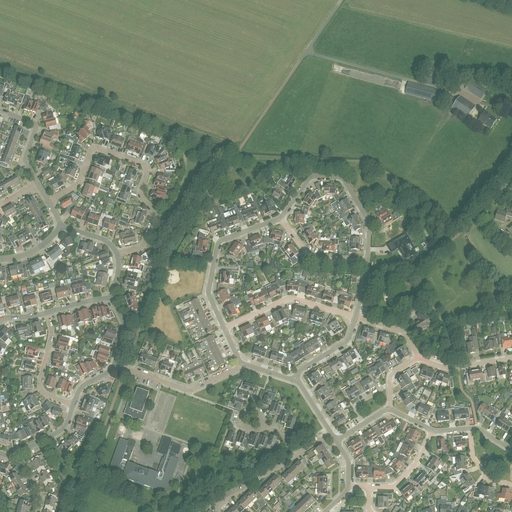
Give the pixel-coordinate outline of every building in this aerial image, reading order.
[(459,84),(463,78),(454,72),(450,79),(459,84)] [(471,80),(465,89),(481,99),(487,90),(471,80)] [(445,92),(408,82),(405,94),(442,103),(445,92)] [(10,104),(14,95),(10,93),(11,90),(5,88),(3,94),(6,96),(4,102),(10,104)] [(21,104),(22,101),(25,95),(18,93),(17,96),(14,95),(10,104),(16,107),(19,100),(20,100),(19,102),(20,104),(21,104)] [(30,111),(33,102),(29,101),(30,98),(25,96),(23,102),(26,103),(24,109),(30,111)] [(460,96),(452,109),(467,119),(476,106),(460,96)] [(44,101),(43,102),(38,100),(37,103),(33,102),(30,111),(30,112),(30,111),(36,113),(38,107),(43,108),(46,104),(47,102),(44,101)] [(44,122),(55,119),(54,119),(51,110),(49,111),(49,114),(43,116),(44,122)] [(491,128),(496,120),(488,114),(489,113),(485,111),(479,120),(491,128)] [(47,128),(48,128),(53,126),(54,129),(57,128),(57,130),(61,129),(60,124),(56,125),(55,119),(44,122),(45,122),(47,128)] [(80,131),(86,139),(86,138),(91,135),(88,131),(90,129),(93,129),(92,123),(89,123),(89,124),(80,131)] [(10,131),(22,136),(24,130),(15,127),(14,130),(11,129),(10,131)] [(99,127),(96,137),(103,140),(104,137),(106,137),(105,138),(109,139),(111,133),(106,131),(107,130),(99,127)] [(20,141),(22,136),(10,131),(9,134),(12,135),(11,138),(20,141)] [(81,143),(86,139),(80,131),(80,132),(72,138),(71,137),(69,140),(73,142),(76,143),(77,141),(79,141),(81,143)] [(43,138),(52,141),(53,138),(56,139),(58,134),(52,132),(51,135),(45,132),(43,138)] [(111,142),(110,145),(121,149),(125,140),(119,137),(119,138),(114,136),(111,142)] [(133,153),(137,141),(134,140),(134,139),(132,138),(132,137),(129,136),(126,143),(129,144),(127,151),(133,153)] [(18,146),(20,141),(11,138),(11,140),(7,139),(6,141),(18,146)] [(52,141),(43,138),(42,138),(40,143),(46,146),(45,148),(51,151),(53,145),(50,144),(51,141),(52,141)] [(143,143),(143,142),(143,141),(142,141),(141,140),(140,140),(139,140),(138,140),(137,141),(133,153),(139,155),(141,149),(144,150),(146,144),(143,143)] [(157,153),(158,153),(162,149),(164,147),(160,145),(160,146),(158,145),(158,144),(154,143),(154,142),(151,140),(146,154),(148,155),(148,156),(151,157),(151,156),(152,156),(154,152),(157,153)] [(16,151),(18,146),(6,141),(5,144),(9,145),(8,148),(16,151)] [(77,144),(76,143),(73,142),(71,149),(70,149),(69,151),(72,152),(80,155),(82,150),(76,148),(77,144)] [(14,156),(16,151),(8,148),(7,150),(3,149),(3,152),(14,156)] [(158,164),(167,160),(166,158),(166,157),(168,155),(165,149),(164,149),(163,150),(162,149),(158,153),(160,155),(160,154),(162,156),(155,159),(158,164)] [(47,157),(48,157),(50,158),(52,152),(49,151),(48,154),(40,151),(38,157),(47,160),(47,157)] [(12,161),(14,156),(3,152),(2,154),(5,155),(4,158),(12,161)] [(78,161),(80,155),(72,152),(71,155),(69,154),(68,157),(64,155),(63,159),(67,160),(70,161),(71,158),(78,161)] [(45,165),(47,160),(38,157),(37,162),(42,164),(42,166),(45,167),(45,169),(42,171),(43,173),(44,173),(49,170),(46,165),(45,165)] [(106,165),(106,164),(108,165),(111,159),(104,157),(103,160),(96,158),(94,164),(102,167),(102,166),(103,167),(106,165)] [(10,166),(12,161),(4,158),(3,161),(0,159),(0,165),(3,167),(4,164),(10,166)] [(73,162),(70,161),(67,160),(65,166),(69,168),(68,170),(76,173),(78,168),(71,166),(73,162)] [(173,161),(170,163),(169,163),(167,160),(158,164),(159,164),(161,170),(165,168),(166,169),(166,172),(172,172),(176,172),(176,169),(173,161)] [(128,176),(137,179),(138,177),(136,176),(137,172),(130,170),(131,168),(127,167),(126,171),(129,173),(128,176)] [(92,168),(90,174),(99,177),(102,178),(104,173),(105,173),(106,170),(100,168),(99,171),(92,168)] [(74,178),(76,173),(68,170),(67,173),(65,172),(64,174),(62,173),(60,175),(63,178),(66,181),(68,178),(68,176),(74,178)] [(172,172),(166,172),(165,172),(165,175),(166,175),(165,176),(159,174),(157,180),(156,179),(156,180),(166,183),(167,180),(168,181),(170,175),(172,175),(172,172)] [(97,182),(99,177),(90,174),(88,179),(95,182),(94,185),(100,187),(101,184),(97,182)] [(137,179),(128,176),(125,174),(123,178),(124,178),(122,183),(128,186),(129,183),(133,184),(134,180),(136,181),(137,179)] [(10,176),(16,187),(21,184),(16,177),(14,178),(12,175),(10,176)] [(61,180),(63,178),(60,175),(56,177),(55,176),(53,178),(55,181),(59,188),(64,186),(61,180)] [(11,190),(16,187),(10,176),(7,178),(9,181),(7,182),(11,190)] [(285,185),(290,189),(296,181),(290,177),(286,183),(281,179),(277,184),(283,188),(285,185)] [(11,190),(7,182),(4,184),(3,180),(0,182),(6,193),(11,190)] [(166,183),(156,180),(155,182),(154,182),(153,184),(154,185),(160,188),(159,191),(160,191),(165,193),(167,188),(164,187),(165,183),(166,183)] [(58,189),(59,188),(55,181),(50,183),(50,182),(47,184),(49,186),(51,185),(54,191),(55,191),(55,192),(56,192),(58,191),(58,190),(58,189)] [(122,183),(120,183),(118,189),(120,190),(119,193),(122,193),(130,197),(131,195),(129,194),(131,190),(127,189),(128,186),(122,183)] [(99,189),(100,187),(94,185),(93,187),(86,185),(84,190),(93,193),(95,188),(99,189)] [(329,195),(329,185),(324,185),(324,190),(322,190),(321,191),(320,189),(317,190),(321,199),(324,197),(329,197),(329,195)] [(336,202),(337,201),(338,200),(343,198),(341,195),(339,196),(338,195),(335,195),(335,186),(329,185),(329,195),(332,195),(332,196),(336,202)] [(281,202),(282,200),(285,196),(280,192),(282,190),(276,186),(274,188),(276,190),(272,196),(281,202)] [(92,196),(93,193),(84,190),(82,196),(89,198),(88,202),(94,204),(96,198),(92,196)] [(316,201),(321,199),(317,190),(314,191),(317,197),(316,198),(309,193),(306,197),(310,200),(314,203),(315,200),(316,201)] [(166,193),(165,193),(160,191),(159,194),(152,191),(152,192),(151,192),(151,194),(151,195),(150,198),(159,201),(161,197),(164,198),(166,193)] [(130,199),(130,197),(122,193),(120,197),(117,196),(116,201),(121,203),(122,200),(127,202),(128,198),(130,199)] [(256,210),(259,209),(254,196),(252,197),(254,203),(250,204),(252,208),(248,210),(252,219),(258,217),(256,210)] [(36,202),(35,200),(33,197),(25,201),(27,204),(24,206),(25,208),(36,202)] [(314,203),(310,200),(306,197),(303,202),(311,207),(314,203)] [(272,201),(272,200),(270,198),(266,199),(267,203),(262,205),(264,210),(265,211),(266,214),(268,213),(268,215),(272,213),(271,212),(273,211),(269,202),(272,201)] [(70,201),(69,200),(69,199),(61,204),(61,205),(61,206),(62,208),(63,208),(63,209),(70,205),(70,206),(69,207),(72,209),(76,203),(74,202),(73,200),(70,201)] [(347,200),(346,200),(339,204),(337,201),(336,202),(331,205),(333,208),(336,206),(339,210),(349,205),(348,203),(349,203),(349,202),(348,200),(347,200)] [(31,211),(38,207),(36,202),(25,208),(26,210),(29,209),(31,211)] [(76,219),(80,211),(76,208),(78,205),(76,203),(72,209),(74,210),(71,216),(76,219)] [(248,210),(247,206),(241,208),(240,204),(236,206),(237,209),(240,216),(243,215),(245,221),(252,219),(248,210)] [(7,208),(12,215),(15,214),(16,216),(21,214),(18,209),(15,210),(12,205),(7,208)] [(350,206),(349,205),(339,210),(342,215),(340,216),(342,219),(347,216),(348,216),(346,213),(352,209),(351,209),(352,208),(351,206),(350,206)] [(30,217),(41,211),(38,207),(31,211),(32,213),(29,215),(30,217)] [(9,217),(12,215),(7,208),(3,211),(5,216),(3,219),(7,223),(10,220),(9,217)] [(87,216),(89,209),(86,209),(85,210),(81,208),(80,211),(76,219),(81,221),(84,215),(87,216)] [(92,225),(95,216),(96,213),(91,212),(91,210),(89,209),(87,216),(89,217),(87,223),(92,225)] [(136,218),(144,221),(146,215),(141,213),(142,211),(135,209),(134,213),(137,214),(136,218)] [(230,217),(234,226),(240,224),(237,218),(240,216),(237,209),(229,212),(230,217)] [(307,216),(308,211),(302,209),(302,212),(304,212),(304,214),(295,214),(295,219),(304,219),(308,219),(308,216),(307,216)] [(383,209),(375,214),(381,223),(382,222),(384,225),(393,220),(387,211),(385,212),(383,209)] [(498,210),(495,220),(503,223),(506,215),(507,216),(511,217),(511,212),(508,211),(507,213),(498,210)] [(36,220),(44,216),(41,211),(30,217),(32,220),(35,218),(36,220)] [(227,215),(224,216),(223,212),(220,213),(223,223),(226,222),(228,228),(234,226),(230,217),(228,218),(227,215)] [(223,223),(220,213),(217,214),(218,218),(216,219),(217,222),(214,224),(217,232),(223,230),(221,224),(223,223)] [(102,221),(104,214),(102,214),(100,218),(95,216),(92,225),(98,227),(100,220),(102,221)] [(112,218),(107,216),(107,215),(104,214),(102,221),(105,222),(103,228),(108,230),(112,218)] [(356,215),(355,216),(355,215),(348,219),(347,216),(342,219),(346,227),(350,225),(358,220),(357,219),(358,218),(358,217),(357,216),(356,215)] [(36,227),(46,221),(44,216),(36,220),(37,223),(34,225),(36,227)] [(112,218),(108,230),(114,232),(116,225),(118,226),(121,218),(118,217),(117,219),(115,219),(114,222),(111,221),(112,218)] [(142,226),(144,221),(136,218),(135,221),(132,221),(131,222),(130,221),(129,224),(138,227),(138,225),(142,226)] [(304,222),(304,219),(295,219),(295,224),(302,225),(302,226),(301,226),(302,229),(311,226),(310,222),(307,223),(306,222),(304,222)] [(212,234),(217,232),(214,224),(213,220),(207,223),(212,234)] [(358,220),(350,225),(352,227),(350,228),(351,231),(351,235),(353,235),(358,235),(358,232),(357,232),(356,231),(360,229),(359,226),(361,225),(358,220)] [(49,226),(48,223),(46,221),(36,227),(37,229),(40,227),(41,230),(49,226)] [(312,232),(313,231),(314,230),(313,225),(311,226),(302,229),(303,232),(308,230),(309,231),(303,235),(306,240),(314,234),(312,232)] [(22,235),(26,243),(31,240),(28,235),(31,234),(28,228),(23,231),(25,234),(22,235)] [(496,233),(493,239),(500,243),(505,235),(498,231),(495,229),(494,232),(496,233)] [(128,235),(130,244),(136,243),(135,237),(137,236),(136,230),(133,231),(134,234),(128,235)] [(130,244),(128,235),(127,231),(126,231),(125,232),(124,233),(119,234),(121,240),(123,239),(125,245),(130,244)] [(274,244),(278,232),(272,231),(271,237),(266,237),(266,244),(271,243),(274,244)] [(281,249),(285,243),(281,240),(283,234),(278,232),(274,244),(275,241),(278,242),(277,246),(277,247),(279,248),(281,249)] [(26,243),(22,235),(19,237),(17,234),(16,235),(17,238),(21,246),(26,243)] [(317,247),(321,239),(319,237),(317,235),(316,237),(314,234),(306,240),(309,244),(316,239),(317,240),(314,245),(317,247)] [(195,245),(198,246),(207,247),(208,241),(206,241),(207,238),(201,237),(201,236),(199,235),(198,240),(197,240),(196,241),(195,245)] [(254,237),(258,246),(263,244),(260,235),(254,237)] [(353,235),(351,235),(347,235),(343,235),(343,238),(347,238),(347,241),(351,241),(351,244),(360,245),(360,239),(352,238),(353,235)] [(413,248),(411,244),(411,243),(407,236),(393,244),(396,249),(399,247),(401,249),(400,250),(405,259),(408,257),(416,253),(413,248)] [(259,250),(258,246),(254,237),(249,239),(252,246),(248,247),(251,253),(259,250)] [(60,244),(66,249),(69,252),(71,249),(70,246),(73,245),(71,238),(65,240),(66,242),(64,242),(63,241),(60,244)] [(329,252),(330,239),(329,239),(329,240),(327,240),(325,238),(323,240),(321,239),(317,247),(319,248),(320,247),(323,247),(323,251),(324,252),(324,253),(328,253),(328,252),(329,252)] [(338,239),(335,239),(330,239),(329,252),(334,252),(335,245),(338,245),(338,239)] [(88,245),(87,245),(82,243),(81,246),(78,245),(76,253),(80,254),(81,251),(85,252),(86,251),(88,245)] [(92,259),(93,256),(96,248),(93,247),(94,245),(88,243),(87,245),(88,245),(86,251),(89,252),(88,255),(91,256),(91,258),(86,259),(87,261),(92,259)] [(232,247),(240,253),(243,248),(235,243),(232,247)] [(287,255),(295,249),(292,245),(286,249),(285,248),(287,244),(285,243),(281,249),(280,250),(283,254),(286,252),(287,255)] [(360,245),(351,244),(347,244),(347,248),(348,248),(348,253),(352,253),(352,250),(359,251),(360,245)] [(206,253),(207,247),(198,246),(197,251),(193,250),(192,256),(203,257),(204,253),(206,253)] [(58,247),(57,247),(56,247),(54,248),(54,250),(53,251),(58,258),(61,256),(63,258),(66,258),(71,254),(69,252),(66,249),(63,253),(58,247)] [(238,255),(240,253),(232,247),(229,252),(235,256),(234,256),(230,256),(230,259),(241,260),(241,257),(238,255)] [(101,261),(108,258),(106,252),(100,255),(98,251),(99,249),(96,248),(93,256),(96,257),(97,258),(100,257),(101,261)] [(298,257),(296,255),(298,254),(295,249),(287,255),(291,259),(290,260),(294,265),(301,260),(298,256),(298,257)] [(56,260),(58,258),(53,251),(52,252),(51,252),(50,252),(48,253),(48,254),(48,255),(53,261),(50,263),(52,266),(57,261),(56,260)] [(144,259),(142,259),(133,256),(132,262),(141,264),(144,265),(144,261),(143,261),(144,259)] [(50,271),(48,266),(46,262),(43,263),(41,258),(35,261),(39,269),(42,268),(44,272),(46,273),(50,271)] [(97,270),(104,270),(108,270),(107,265),(111,264),(108,258),(101,261),(102,264),(96,266),(97,268),(97,270)] [(33,272),(39,269),(35,261),(29,264),(32,269),(29,270),(32,275),(34,274),(33,272)] [(144,265),(141,264),(132,262),(130,267),(137,269),(137,271),(142,272),(144,265)] [(23,278),(24,278),(25,279),(28,278),(26,271),(23,272),(22,266),(16,267),(18,276),(21,275),(22,278),(23,278)] [(11,278),(18,276),(16,267),(9,268),(11,274),(7,275),(9,282),(12,281),(11,278)] [(98,280),(107,282),(109,275),(103,274),(104,270),(97,270),(96,270),(95,272),(99,273),(98,280)] [(142,272),(137,271),(135,271),(134,274),(128,273),(127,279),(135,281),(136,281),(137,278),(140,279),(142,272)] [(220,273),(220,279),(229,279),(234,280),(234,274),(238,275),(238,272),(232,271),(227,271),(227,274),(224,273),(220,273)] [(86,286),(86,283),(85,280),(84,276),(81,277),(82,280),(76,281),(80,294),(85,293),(84,286),(86,286)] [(283,287),(281,281),(280,277),(276,277),(275,280),(276,282),(270,285),(276,297),(281,294),(279,290),(281,289),(280,287),(283,287)] [(127,279),(126,279),(124,285),(130,286),(129,290),(136,291),(137,288),(134,287),(135,281),(127,279)] [(233,288),(234,280),(229,279),(220,279),(220,284),(227,285),(226,287),(229,288),(233,288)] [(106,288),(107,282),(98,280),(97,283),(94,283),(94,285),(106,288)] [(293,292),(293,283),(290,282),(290,280),(284,280),(281,281),(283,287),(286,286),(287,286),(287,292),(293,292)] [(293,283),(293,292),(298,292),(298,287),(299,287),(303,288),(305,282),(299,280),(293,280),(293,283)] [(74,295),(80,294),(76,281),(71,283),(69,284),(70,290),(73,289),(74,295)] [(270,285),(266,287),(263,282),(260,283),(263,288),(265,294),(268,293),(271,299),(276,297),(270,285)] [(305,282),(303,288),(306,288),(308,289),(306,296),(311,297),(314,288),(311,287),(311,285),(309,285),(309,284),(305,282)] [(68,291),(70,290),(69,284),(66,285),(67,288),(61,289),(64,298),(69,297),(68,291)] [(321,293),(323,287),(318,285),(317,289),(314,288),(311,297),(316,299),(318,292),(321,293)] [(229,288),(226,287),(222,287),(222,290),(223,290),(224,291),(217,294),(220,299),(228,295),(226,291),(229,289),(229,288)] [(323,287),(321,293),(324,294),(322,300),(327,302),(330,293),(331,289),(328,288),(325,288),(323,287)] [(52,295),(54,294),(52,288),(50,289),(51,293),(45,294),(48,303),(53,302),(52,295)] [(64,298),(61,289),(56,291),(55,288),(52,288),(54,294),(56,294),(58,300),(64,298)] [(263,295),(265,294),(263,288),(255,292),(257,295),(261,304),(266,302),(263,295)] [(48,303),(45,294),(44,290),(36,292),(38,298),(40,298),(42,304),(48,303)] [(135,294),(136,291),(129,290),(129,293),(131,293),(131,295),(125,297),(126,302),(135,299),(134,295),(135,294)] [(344,307),(348,294),(342,293),(343,291),(340,290),(339,292),(337,298),(340,299),(338,305),(344,307)] [(251,291),(246,293),(247,295),(247,296),(248,297),(250,301),(252,305),(255,304),(256,306),(261,304),(257,295),(255,292),(251,291)] [(337,298),(339,292),(336,291),(335,295),(330,293),(327,302),(333,304),(335,297),(337,298)] [(35,299),(38,298),(36,292),(34,293),(34,296),(29,297),(31,306),(37,305),(35,299)] [(21,299),(20,297),(19,293),(17,294),(17,296),(12,298),(14,307),(20,305),(18,299),(21,299)] [(344,307),(349,308),(353,296),(348,294),(344,307)] [(228,295),(220,299),(222,304),(230,300),(231,303),(237,300),(235,297),(234,298),(233,296),(230,298),(229,296),(229,297),(228,295)] [(12,298),(9,299),(9,296),(8,296),(3,297),(5,303),(7,302),(9,308),(14,307),(12,298)] [(31,306),(29,297),(24,299),(23,296),(20,297),(21,299),(22,302),(24,302),(26,308),(31,306)] [(135,299),(126,302),(128,307),(130,307),(132,311),(133,314),(139,312),(138,310),(139,310),(135,299)] [(190,308),(200,304),(198,299),(184,305),(185,307),(188,306),(190,308)] [(226,314),(235,310),(233,305),(238,303),(237,300),(231,303),(232,305),(224,309),(226,314)] [(200,304),(190,308),(191,311),(183,314),(184,316),(187,315),(188,314),(202,308),(200,304)] [(105,309),(105,307),(99,309),(101,317),(101,319),(105,318),(105,319),(107,318),(107,320),(115,318),(112,312),(110,312),(109,308),(105,309)] [(99,309),(99,308),(92,309),(94,315),(91,316),(93,322),(93,325),(96,324),(95,321),(97,321),(97,318),(101,317),(99,309)] [(194,318),(204,313),(202,308),(188,314),(189,317),(193,315),(194,318)] [(298,318),(301,309),(295,308),(293,313),(292,313),(292,311),(289,311),(290,319),(294,320),(295,317),(298,318)] [(306,324),(306,323),(308,318),(305,317),(307,311),(301,309),(298,318),(302,319),(301,322),(306,324)] [(93,322),(91,316),(89,316),(87,310),(81,311),(81,312),(82,312),(84,321),(88,320),(88,323),(93,322)] [(235,310),(226,314),(229,319),(235,316),(237,315),(235,310)] [(290,319),(289,311),(289,310),(286,310),(286,316),(283,310),(277,312),(282,321),(285,320),(285,321),(290,319)] [(420,320),(414,323),(416,326),(415,327),(418,331),(427,326),(423,320),(427,317),(423,311),(416,315),(420,320)] [(84,322),(84,321),(82,312),(81,312),(75,314),(77,321),(75,322),(76,328),(79,327),(78,324),(84,322)] [(279,323),(282,321),(277,312),(272,314),(275,321),(272,322),(275,328),(277,327),(280,325),(279,323)] [(191,324),(193,324),(206,317),(204,313),(194,318),(195,320),(189,323),(190,325),(191,324)] [(315,325),(316,322),(318,314),(312,313),(310,319),(308,318),(306,323),(311,325),(311,324),(315,325)] [(322,329),(324,326),(326,323),(322,322),(324,316),(318,314),(316,322),(319,323),(319,325),(321,326),(320,328),(322,329)] [(65,318),(65,316),(58,318),(60,324),(57,325),(59,330),(61,330),(61,327),(67,326),(65,318)] [(76,328),(75,322),(72,322),(71,316),(65,318),(67,326),(67,327),(71,326),(72,329),(73,328),(74,331),(77,330),(76,328)] [(198,327),(208,322),(206,317),(193,324),(194,326),(197,324),(198,327)] [(266,317),(265,318),(265,317),(264,317),(262,318),(262,319),(261,320),(265,328),(270,326),(271,329),(275,328),(272,322),(269,324),(266,317)] [(265,328),(261,320),(260,320),(259,319),(257,320),(257,321),(257,322),(256,322),(259,328),(256,330),(258,335),(264,333),(263,331),(264,328),(265,328)] [(331,331),(339,326),(336,321),(330,325),(329,324),(331,321),(328,319),(326,323),(324,326),(326,328),(327,330),(330,328),(331,331)] [(197,333),(211,327),(208,322),(198,327),(199,329),(196,331),(197,333)] [(40,323),(33,324),(35,334),(39,333),(40,336),(46,335),(44,329),(41,329),(40,323)] [(26,325),(17,327),(18,333),(25,332),(26,337),(28,337),(32,336),(30,328),(27,329),(26,325)] [(258,335),(256,330),(253,331),(250,325),(245,327),(249,336),(254,334),(255,337),(258,335)] [(339,326),(331,331),(334,335),(342,331),(339,326)] [(114,339),(115,340),(117,333),(111,331),(112,329),(106,327),(105,329),(108,330),(106,336),(114,339)] [(211,327),(197,333),(198,335),(201,334),(202,336),(213,332),(211,327)] [(246,337),(249,336),(245,327),(240,330),(243,336),(240,337),(243,344),(246,342),(245,341),(247,340),(246,337)] [(5,328),(5,329),(4,328),(1,331),(2,332),(1,333),(9,339),(12,335),(14,336),(15,335),(11,328),(9,330),(9,331),(9,332),(5,328)] [(367,339),(370,330),(364,328),(362,335),(359,334),(358,340),(361,341),(361,340),(363,341),(364,338),(367,339)] [(373,347),(376,339),(373,338),(375,331),(370,330),(367,339),(370,340),(369,341),(370,342),(371,343),(371,344),(374,345),(373,347)] [(5,343),(9,339),(1,333),(0,334),(0,339),(1,340),(1,341),(0,340),(0,344),(1,345),(5,346),(6,344),(5,343)] [(383,344),(386,335),(381,333),(379,339),(376,339),(373,347),(376,347),(377,346),(379,346),(380,344),(380,343),(383,344)] [(503,333),(497,334),(499,345),(503,345),(503,348),(511,346),(511,339),(510,337),(505,338),(503,337),(503,333)] [(106,336),(104,335),(103,339),(101,339),(100,340),(97,339),(96,342),(99,343),(105,345),(106,343),(112,345),(114,339),(106,336)] [(313,341),(310,343),(315,351),(320,348),(316,342),(319,341),(321,340),(320,338),(318,335),(317,335),(312,338),(311,339),(313,341)] [(390,351),(394,346),(392,344),(391,345),(388,345),(391,336),(386,335),(383,344),(386,345),(385,347),(389,348),(388,349),(390,351)] [(201,347),(214,340),(212,336),(202,340),(203,343),(200,345),(201,347)] [(75,339),(73,338),(67,337),(66,339),(60,338),(59,343),(59,344),(67,346),(68,346),(69,343),(72,343),(73,341),(75,341),(75,339)] [(476,337),(472,337),(469,338),(470,343),(467,344),(468,354),(475,353),(474,345),(478,345),(476,337)] [(484,341),(485,347),(486,351),(493,350),(493,349),(497,348),(495,337),(488,338),(489,340),(484,341)] [(206,350),(216,345),(214,340),(201,347),(199,348),(199,349),(201,348),(202,349),(205,347),(206,350)] [(315,351),(310,343),(308,340),(301,345),(304,350),(307,349),(310,354),(315,351)] [(59,344),(59,343),(57,343),(56,349),(62,351),(61,353),(67,355),(68,350),(66,350),(67,346),(59,344)] [(104,347),(105,345),(99,343),(96,351),(100,353),(108,355),(110,350),(104,347)] [(37,354),(38,348),(30,346),(26,345),(25,349),(29,350),(28,353),(27,355),(29,355),(28,358),(35,360),(36,357),(38,357),(39,354),(37,354)] [(205,356),(219,350),(216,345),(206,350),(207,352),(204,354),(205,356)] [(304,350),(301,345),(300,345),(295,348),(297,351),(295,353),(300,361),(302,359),(303,360),(304,359),(304,358),(301,352),(304,350)] [(258,358),(261,349),(252,346),(251,349),(254,350),(253,354),(256,356),(256,357),(258,358)] [(398,357),(406,352),(403,347),(395,352),(398,357)] [(268,355),(269,352),(261,349),(258,358),(260,359),(260,357),(264,358),(266,354),(268,355)] [(273,363),(275,364),(278,355),(274,354),(275,352),(275,350),(270,349),(269,352),(268,355),(271,356),(270,360),(274,361),(273,363)] [(149,352),(144,351),(141,350),(139,356),(141,357),(139,363),(144,365),(149,352)] [(210,359),(221,354),(219,350),(205,356),(206,358),(209,356),(210,359)] [(361,359),(359,355),(358,354),(356,356),(352,350),(347,353),(352,361),(355,359),(357,362),(359,361),(360,363),(363,361),(361,359)] [(109,356),(108,355),(100,353),(96,351),(95,351),(92,359),(95,360),(94,360),(104,363),(105,361),(107,362),(109,356)] [(150,367),(153,358),(149,357),(151,352),(149,351),(149,352),(144,365),(150,367)] [(287,358),(282,356),(283,353),(279,352),(278,355),(275,364),(277,364),(278,363),(284,365),(285,362),(287,363),(287,358)] [(400,363),(400,362),(401,361),(409,356),(406,352),(398,357),(395,358),(398,364),(400,363)] [(67,357),(67,355),(61,353),(61,356),(55,354),(53,360),(54,361),(63,363),(64,357),(67,357)] [(297,362),(300,361),(295,353),(292,354),(291,353),(286,355),(287,358),(287,363),(291,363),(290,362),(293,361),(295,364),(296,364),(298,363),(297,362)] [(347,353),(343,356),(346,362),(344,363),(347,369),(352,365),(350,362),(352,361),(347,353)] [(160,363),(162,357),(163,355),(160,354),(158,360),(153,358),(150,367),(155,368),(157,362),(160,363)] [(209,365),(223,359),(221,354),(210,359),(212,362),(208,363),(209,365)] [(167,359),(165,358),(162,357),(160,363),(162,364),(160,370),(165,372),(168,363),(165,362),(167,359)] [(28,359),(23,358),(22,365),(21,369),(25,370),(26,369),(34,371),(36,365),(32,364),(27,363),(28,359)] [(87,373),(88,374),(94,371),(93,370),(96,368),(93,360),(90,359),(86,361),(87,364),(84,365),(88,373),(87,373)] [(194,360),(200,373),(205,371),(200,361),(198,362),(196,359),(194,360)] [(223,359),(209,365),(210,367),(214,366),(215,368),(225,364),(223,359)] [(333,362),(338,370),(340,369),(342,372),(347,369),(344,363),(341,365),(338,359),(333,362)] [(384,364),(384,363),(381,359),(376,361),(378,364),(376,366),(381,374),(385,371),(382,366),(384,364)] [(177,363),(175,362),(170,360),(169,363),(168,363),(165,372),(170,374),(173,368),(175,369),(177,363)] [(193,364),(191,365),(196,375),(200,373),(194,360),(192,361),(193,364)] [(64,363),(63,363),(54,361),(53,367),(59,368),(58,371),(64,372),(65,368),(63,367),(64,363)] [(335,372),(338,370),(333,362),(328,365),(332,371),(329,372),(330,373),(332,376),(336,374),(335,372)] [(196,375),(191,365),(188,366),(187,363),(185,364),(191,377),(196,375)] [(84,365),(83,364),(79,366),(78,364),(74,366),(77,371),(79,370),(82,377),(88,374),(87,373),(88,373),(84,365)] [(186,380),(191,377),(185,364),(183,365),(184,368),(181,369),(186,380)] [(381,374),(376,366),(374,364),(370,366),(369,366),(367,368),(370,374),(373,378),(376,376),(376,377),(377,378),(378,378),(379,377),(379,376),(379,375),(381,374)] [(429,369),(427,369),(428,368),(425,366),(424,368),(423,367),(420,377),(425,379),(426,377),(429,369)] [(504,379),(503,376),(506,375),(505,366),(498,367),(499,374),(497,374),(497,380),(504,379)] [(485,376),(486,382),(492,381),(492,378),(495,377),(494,368),(487,369),(488,375),(485,376)] [(433,383),(435,377),(432,376),(434,371),(429,369),(426,377),(428,378),(427,381),(433,383)] [(486,382),(485,376),(482,376),(481,370),(475,371),(476,380),(480,380),(480,383),(486,382)] [(311,382),(319,377),(321,376),(318,371),(315,372),(316,373),(308,378),(311,382)] [(473,381),(476,380),(475,371),(469,372),(470,378),(467,379),(468,385),(474,384),(473,381)] [(407,380),(409,378),(406,373),(396,380),(398,384),(399,383),(399,384),(407,380)] [(436,373),(435,377),(433,383),(435,384),(437,381),(442,383),(444,375),(439,373),(439,374),(436,373)] [(365,381),(370,389),(375,386),(371,381),(374,379),(373,378),(370,374),(368,375),(370,378),(365,381)] [(59,377),(57,376),(54,375),(53,378),(49,377),(46,386),(52,388),(55,381),(57,382),(59,377)] [(444,375),(442,383),(447,385),(450,377),(444,375)] [(66,383),(67,382),(61,380),(62,377),(59,377),(57,382),(59,383),(57,389),(63,391),(66,383)] [(321,386),(326,383),(324,378),(321,380),(319,377),(311,382),(314,387),(319,384),(321,386)] [(363,382),(361,382),(360,380),(356,383),(359,388),(362,386),(365,392),(370,389),(365,381),(363,382)] [(409,384),(407,380),(399,384),(402,389),(407,386),(408,389),(414,385),(412,383),(409,384)] [(72,385),(66,383),(63,391),(63,392),(69,394),(72,385)] [(109,393),(109,392),(110,392),(112,384),(110,383),(109,386),(106,387),(105,385),(96,389),(100,396),(106,393),(106,394),(109,393)] [(245,383),(245,384),(243,383),(242,384),(241,388),(240,388),(239,391),(240,391),(246,393),(247,391),(253,393),(255,387),(245,383)] [(320,397),(328,392),(326,389),(329,387),(326,383),(321,386),(323,389),(317,392),(320,397)] [(357,390),(359,388),(356,383),(351,385),(353,389),(351,390),(356,398),(360,395),(357,390)] [(356,398),(351,390),(349,388),(344,391),(344,390),(342,392),(345,397),(347,395),(351,401),(356,398)] [(129,399),(124,414),(143,421),(148,408),(144,406),(149,393),(137,389),(133,401),(129,399)] [(249,394),(246,393),(240,391),(238,397),(234,396),(234,397),(233,399),(234,399),(241,401),(242,398),(247,400),(249,394)] [(330,400),(335,397),(333,393),(330,395),(328,392),(320,397),(323,401),(329,398),(330,400)] [(413,395),(411,394),(409,392),(407,393),(400,397),(403,402),(412,396),(413,395)] [(275,397),(275,395),(269,393),(267,397),(265,396),(262,405),(263,405),(263,406),(265,407),(266,406),(268,407),(270,403),(272,404),(273,403),(275,397)] [(29,405),(37,400),(34,395),(26,399),(29,405)] [(416,399),(415,398),(414,395),(413,395),(412,396),(403,402),(406,407),(412,403),(412,404),(416,406),(419,401),(416,399)] [(84,405),(93,408),(94,405),(98,406),(100,400),(93,397),(92,400),(86,398),(84,405)] [(329,411),(337,406),(335,404),(338,402),(335,397),(330,400),(332,403),(326,407),(329,411)] [(243,402),(241,401),(234,399),(233,403),(230,402),(228,406),(235,409),(239,410),(240,408),(241,408),(242,406),(243,406),(244,403),(243,403),(243,402)] [(39,402),(38,402),(37,400),(29,405),(31,410),(28,412),(29,414),(36,411),(34,408),(40,406),(40,405),(41,404),(40,402),(39,402)] [(425,407),(421,405),(422,402),(419,401),(416,406),(419,407),(417,412),(422,415),(425,407)] [(56,409),(57,406),(47,402),(42,408),(46,413),(50,410),(53,411),(52,415),(60,418),(63,411),(56,409)] [(277,405),(273,403),(272,404),(269,412),(270,412),(270,414),(274,415),(274,414),(275,414),(277,410),(279,411),(280,409),(282,403),(279,402),(277,405)] [(451,415),(450,407),(450,402),(446,403),(446,408),(446,409),(446,410),(442,410),(442,409),(443,421),(449,421),(448,416),(451,415)] [(488,405),(487,407),(482,403),(477,405),(478,411),(482,410),(484,411),(482,415),(487,418),(493,408),(489,405),(488,405)] [(344,411),(342,407),(340,404),(337,406),(329,411),(332,416),(338,412),(339,415),(344,411)] [(434,408),(432,407),(427,404),(425,407),(422,415),(423,415),(422,416),(425,418),(426,417),(427,417),(429,412),(432,414),(434,408)] [(92,411),(93,408),(84,405),(81,411),(87,413),(86,416),(93,419),(96,412),(92,411)] [(454,415),(455,420),(460,420),(459,409),(459,407),(454,408),(454,407),(450,407),(451,415),(454,415)] [(501,412),(499,410),(494,407),(493,408),(487,418),(492,421),(496,416),(498,417),(501,413),(501,412)] [(442,409),(437,410),(434,408),(432,414),(435,415),(437,415),(438,422),(443,421),(442,409)] [(459,409),(460,420),(466,419),(465,414),(469,414),(468,408),(459,409)] [(283,410),(280,409),(279,411),(278,415),(281,416),(279,421),(285,424),(285,421),(288,415),(282,413),(283,410)] [(344,411),(339,415),(341,417),(335,421),(338,426),(346,421),(345,419),(348,417),(346,414),(349,413),(347,410),(344,411)] [(506,421),(504,419),(506,415),(502,412),(501,412),(501,413),(498,417),(497,418),(500,420),(496,426),(501,429),(506,421)] [(48,416),(46,413),(41,416),(42,418),(38,420),(39,421),(43,429),(43,428),(49,426),(46,420),(49,418),(48,416)] [(288,415),(285,421),(288,422),(286,428),(292,430),(296,420),(290,418),(292,414),(289,413),(288,415)] [(93,419),(86,416),(84,420),(79,418),(77,424),(78,424),(86,427),(87,423),(89,424),(90,423),(93,424),(94,419),(93,419)] [(382,423),(388,432),(392,429),(397,426),(394,421),(389,424),(386,420),(382,423)] [(511,427),(511,420),(509,423),(506,421),(501,429),(506,432),(510,427),(511,427)] [(39,421),(36,423),(35,421),(29,423),(32,429),(35,427),(38,432),(44,430),(43,428),(43,429),(39,421)] [(32,429),(29,423),(24,426),(25,429),(22,431),(27,439),(32,436),(29,431),(32,429)] [(383,435),(388,432),(382,423),(377,425),(380,430),(377,431),(380,436),(383,435)] [(87,427),(86,427),(78,424),(76,430),(81,432),(80,435),(84,437),(86,438),(88,432),(86,431),(87,427)] [(421,434),(410,429),(409,428),(408,429),(406,433),(408,434),(418,439),(421,434)] [(380,436),(377,431),(375,433),(372,429),(367,431),(373,441),(376,440),(377,441),(378,440),(381,445),(385,443),(380,436)] [(27,439),(22,431),(19,432),(19,431),(16,432),(13,433),(14,434),(15,440),(18,440),(17,437),(18,436),(21,442),(27,439)] [(369,444),(373,441),(367,431),(363,434),(365,438),(363,440),(366,445),(369,444)] [(236,435),(234,434),(235,433),(231,432),(231,433),(230,433),(227,442),(226,441),(225,444),(225,445),(228,446),(229,443),(233,444),(231,447),(234,448),(236,442),(237,441),(234,440),(236,435)] [(15,440),(14,434),(11,435),(5,433),(4,436),(1,444),(7,446),(10,438),(11,438),(11,441),(15,440)] [(84,437),(80,435),(79,434),(76,433),(74,435),(73,435),(67,441),(72,446),(74,447),(80,441),(82,439),(84,437)] [(243,451),(244,448),(247,441),(244,440),(245,436),(239,434),(237,441),(236,442),(241,444),(239,450),(243,451)] [(416,443),(418,439),(408,434),(406,438),(406,439),(405,441),(410,444),(411,441),(416,443)] [(254,447),(257,438),(258,437),(252,435),(249,442),(247,441),(244,448),(247,449),(248,445),(254,447)] [(264,447),(267,438),(266,438),(267,437),(263,436),(263,437),(261,436),(260,439),(257,438),(254,447),(254,448),(255,448),(255,449),(259,450),(259,448),(263,449),(263,448),(264,447)] [(270,439),(267,438),(264,447),(263,448),(266,449),(268,445),(273,447),(274,445),(277,446),(278,446),(278,445),(279,442),(276,441),(277,438),(271,436),(270,439)] [(366,445),(363,440),(360,442),(358,437),(353,440),(359,450),(361,449),(362,451),(363,451),(368,448),(366,445)] [(462,450),(461,447),(465,447),(465,439),(459,440),(458,437),(452,437),(453,443),(456,443),(457,450),(462,450)] [(179,460),(175,459),(176,454),(178,455),(181,447),(173,444),(172,445),(170,445),(171,441),(164,438),(158,453),(165,455),(163,459),(163,458),(157,473),(128,463),(136,442),(129,440),(128,442),(121,439),(109,472),(123,477),(123,478),(152,488),(152,487),(167,492),(179,460)] [(67,441),(66,439),(60,446),(60,447),(58,449),(61,455),(63,454),(65,451),(66,452),(72,446),(67,441)] [(444,439),(437,440),(438,450),(443,450),(443,452),(446,452),(446,455),(448,454),(448,445),(445,446),(444,439)] [(355,453),(359,450),(353,440),(349,443),(351,447),(349,449),(352,454),(355,453)] [(410,444),(405,441),(402,440),(398,447),(401,449),(411,454),(413,449),(409,447),(410,444)] [(318,455),(326,450),(323,445),(315,450),(318,455)] [(408,458),(411,454),(401,449),(398,453),(396,452),(395,455),(402,460),(404,456),(408,458)] [(319,461),(321,460),(329,455),(326,450),(318,455),(316,456),(319,461)] [(402,460),(395,455),(394,454),(392,457),(392,459),(393,460),(391,462),(400,470),(403,466),(400,463),(402,460)] [(456,464),(466,463),(465,457),(459,457),(458,454),(452,454),(452,458),(455,458),(456,464)] [(324,464),(332,460),(329,455),(321,460),(324,464)] [(34,466),(42,462),(38,456),(31,459),(33,463),(32,463),(34,466)] [(443,468),(444,465),(446,463),(441,459),(439,462),(433,458),(430,463),(438,468),(440,465),(443,468)] [(294,465),(300,472),(305,468),(304,467),(306,465),(301,460),(299,462),(298,461),(294,465)] [(332,460),(324,464),(327,469),(335,465),(332,460)] [(38,472),(45,469),(42,462),(34,466),(35,469),(36,469),(38,472)] [(396,474),(400,470),(391,462),(388,466),(387,468),(389,474),(392,473),(391,472),(392,470),(396,474)] [(10,473),(7,471),(9,464),(7,463),(6,466),(3,465),(0,473),(5,474),(4,476),(6,478),(10,473)] [(441,470),(438,468),(430,463),(426,468),(432,472),(430,474),(435,477),(436,478),(441,470)] [(454,476),(461,474),(459,470),(466,469),(466,463),(456,464),(456,467),(452,469),(454,476)] [(379,468),(376,468),(376,466),(375,465),(371,464),(371,468),(370,474),(373,474),(373,479),(379,479),(379,468)] [(296,476),(300,472),(294,465),(290,469),(296,476)] [(370,474),(371,468),(368,468),(368,467),(362,467),(362,479),(367,479),(367,474),(370,474)] [(389,474),(387,468),(384,468),(379,468),(379,479),(384,479),(384,474),(386,474),(386,475),(389,474)] [(48,475),(48,474),(45,469),(38,472),(39,476),(41,479),(48,475)] [(292,480),(296,476),(290,469),(286,473),(292,480)] [(435,477),(430,474),(428,476),(423,472),(419,477),(425,483),(427,480),(430,483),(435,477)] [(12,482),(22,477),(21,475),(18,477),(17,473),(9,477),(12,482)] [(288,484),(292,480),(286,473),(282,477),(288,484)] [(463,485),(471,479),(468,473),(464,476),(462,473),(461,474),(454,476),(459,482),(460,481),(463,485)] [(326,478),(326,474),(316,474),(316,478),(318,478),(318,483),(327,483),(327,478),(326,478)] [(45,485),(52,481),(48,475),(41,479),(42,482),(43,482),(45,485)] [(271,480),(277,487),(281,483),(275,476),(271,480)] [(15,487),(22,483),(20,480),(23,479),(22,477),(12,482),(15,487)] [(423,485),(425,483),(419,477),(415,482),(419,486),(417,488),(421,493),(426,488),(423,485)] [(465,488),(462,489),(462,490),(465,495),(472,490),(470,487),(475,484),(471,479),(463,485),(465,488)] [(273,491),(277,487),(271,480),(266,484),(273,491)] [(47,492),(48,492),(55,488),(52,481),(45,485),(46,488),(46,489),(47,492)] [(18,492),(27,487),(26,485),(24,487),(22,483),(15,487),(18,492)] [(269,495),(273,491),(266,484),(262,488),(269,495)] [(421,493),(417,488),(414,489),(410,485),(406,489),(411,496),(416,492),(419,495),(421,493)] [(484,496),(485,487),(479,486),(478,493),(473,492),(472,497),(479,499),(480,495),(484,496)] [(27,487),(18,492),(20,497),(27,494),(26,490),(28,489),(27,487)] [(495,493),(491,493),(492,489),(485,487),(484,496),(487,497),(488,498),(488,500),(493,501),(495,493)] [(264,499),(269,495),(262,488),(258,492),(264,499)] [(406,500),(411,496),(406,489),(401,492),(405,497),(402,500),(406,503),(408,502),(406,500)] [(497,498),(501,499),(505,500),(505,502),(510,503),(511,497),(508,497),(509,490),(503,489),(502,495),(498,494),(497,498)] [(246,496),(252,502),(256,498),(258,500),(261,498),(256,494),(254,496),(250,492),(246,496)] [(48,501),(55,503),(57,496),(49,494),(48,498),(47,497),(46,501),(48,501)] [(378,503),(387,503),(388,500),(392,500),(392,494),(385,494),(385,498),(378,498),(378,503)] [(248,506),(252,502),(246,496),(242,500),(248,506)] [(304,500),(310,506),(315,502),(312,499),(309,496),(304,500)] [(244,510),(248,506),(242,500),(238,504),(244,510)] [(306,510),(310,506),(304,500),(300,503),(306,510)] [(438,500),(438,502),(437,508),(440,508),(440,511),(445,511),(446,503),(446,500),(441,500),(438,500)] [(19,506),(29,509),(30,507),(27,507),(28,503),(21,501),(19,506)] [(55,503),(48,501),(46,501),(45,504),(46,504),(45,508),(48,509),(52,510),(55,503)] [(446,503),(445,511),(451,511),(451,508),(454,509),(454,503),(451,502),(451,503),(446,503)] [(300,511),(304,511),(306,510),(300,503),(296,507),(300,511)]
